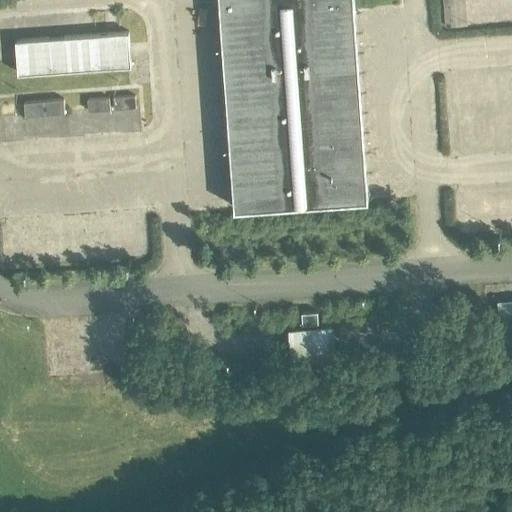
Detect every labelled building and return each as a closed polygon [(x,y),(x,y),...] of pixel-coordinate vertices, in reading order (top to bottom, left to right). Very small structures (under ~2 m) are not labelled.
[(220,0),(235,208),(369,198),(354,0),(220,0)] [(468,25),(466,0),(443,0),(446,27),(468,25)] [(132,65),(131,61),(129,32),(16,40),(18,73),(132,65)] [(136,108),(136,107),(135,96),(114,97),(114,109),(136,108)] [(110,110),(110,109),(109,98),(88,99),(88,111),(110,110)] [(65,113),(65,112),(64,99),(24,102),(25,116),(65,113)] [(511,299),(498,301),(499,318),(511,317),(511,299)] [(302,312),(303,324),(319,323),(318,311),(302,312)]
